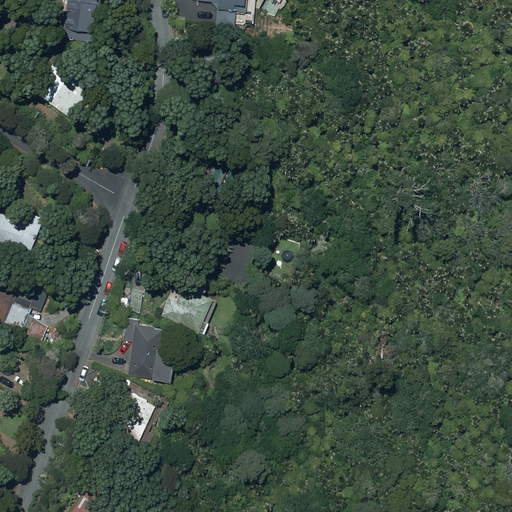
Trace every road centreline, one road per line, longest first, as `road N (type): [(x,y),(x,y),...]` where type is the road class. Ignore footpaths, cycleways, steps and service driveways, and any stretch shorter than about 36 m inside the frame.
road 1 (residential): [(128,197),(18,511)]
road 2 (residential): [(153,0),(157,108),(128,197)]
road 3 (residential): [(128,197),(0,116)]
